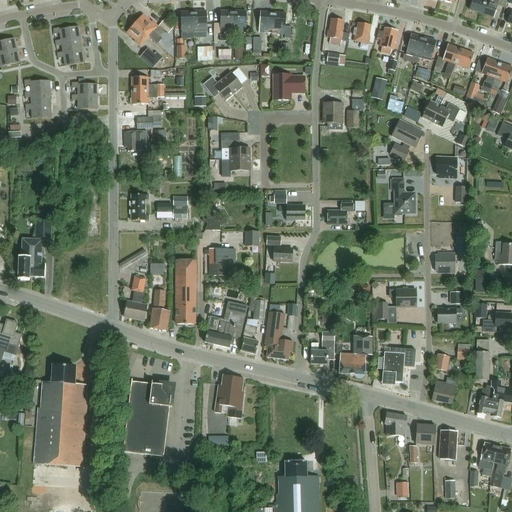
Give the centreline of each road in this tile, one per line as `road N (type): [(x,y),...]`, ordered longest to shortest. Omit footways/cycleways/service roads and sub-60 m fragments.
road 1 (residential): [(325,0),(317,231),(305,257),(298,378)]
road 2 (residential): [(115,330),(112,24)]
road 3 (residential): [(422,411),(430,350),(428,141)]
road 4 (residential): [(511,48),(416,17),(325,0)]
road 5 (secondary): [(298,378),(115,330)]
road 6 (secondary): [(115,330),(0,290)]
